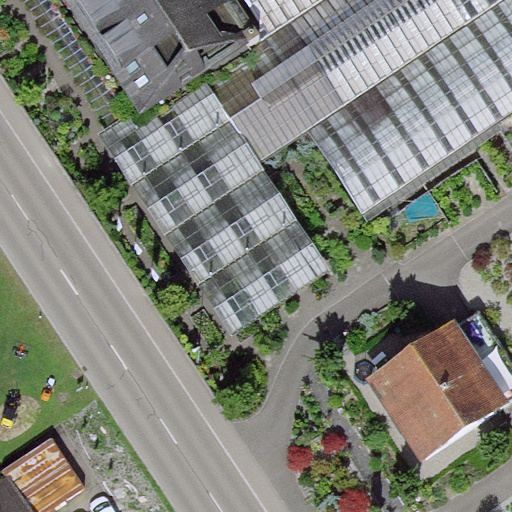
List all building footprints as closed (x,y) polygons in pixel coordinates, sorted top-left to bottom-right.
[(62,0),(142,122),(206,81),(258,47),(227,0),(62,0)] [(511,0),(328,0),(258,47),(206,81),(260,164),(308,133),(362,217),(511,117),(511,0)] [(227,0),(258,47),(328,0),(227,0)] [(260,164),(206,81),(142,122),(101,149),(228,340),(328,271),(260,164)] [(511,368),(478,315),(369,384),(421,466),(506,412),(501,404),(511,397),(511,368)] [(10,478),(31,511),(51,511),(84,490),(51,440),(5,471),(10,478)] [(31,511),(10,478),(0,484),(0,511),(31,511)]
